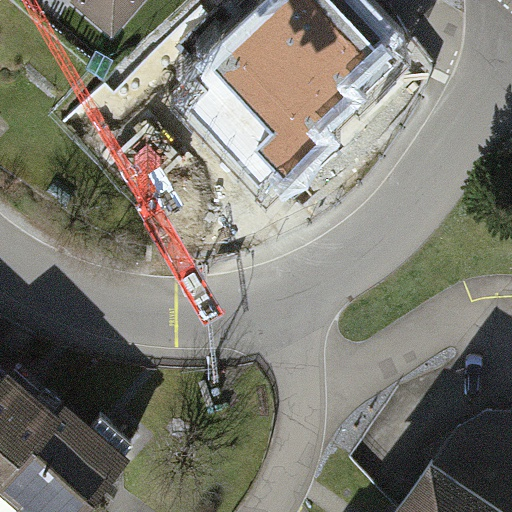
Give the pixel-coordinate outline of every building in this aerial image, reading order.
[(74,0),(72,2),(114,38),(146,0),(74,0)] [(364,0),(260,0),(193,64),(205,77),(187,94),(262,173),(279,157),(292,170),(333,133),(320,120),(357,85),(346,73),(392,29),(364,0)] [(23,449),(59,407),(14,368),(3,381),(0,384),(0,487),(29,454),(23,449)] [(29,454),(0,487),(0,489),(22,508),(18,511),(86,511),(134,456),(66,399),(59,407),(23,449),(29,454)] [(457,425),(433,460),(507,511),(511,511),(511,409),(486,409),(457,425)] [(507,511),(433,460),(427,456),(387,511),(507,511)]
